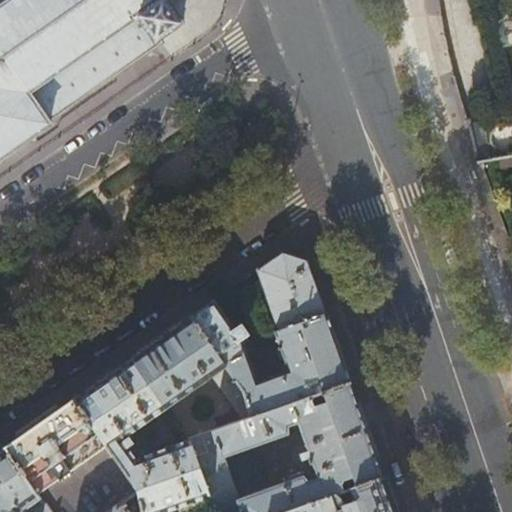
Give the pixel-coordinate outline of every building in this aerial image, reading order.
[(0,0),(0,158),(50,123),(47,119),(160,41),(158,38),(181,22),(165,0),(0,0)] [(279,330),(326,313),(307,259),(283,251),(257,269),(262,281),(257,282),(261,294),(266,292),(279,330)] [(199,310),(191,316),(217,352),(242,343),(244,342),(241,338),(240,337),(236,330),(214,299),(199,310)] [(340,352),(326,313),(279,330),(275,331),(288,371),(256,382),(242,343),(217,352),(242,388),(251,416),(350,381),(340,352)] [(242,388),(217,352),(191,316),(162,336),(132,357),(168,407),(212,375),(242,420),(251,416),(242,388)] [(242,326),(236,330),(240,337),(246,332),(242,326)] [(103,377),(73,398),(106,443),(138,490),(143,511),(163,511),(210,495),(190,439),(137,459),(128,446),(134,442),(128,434),(168,407),(132,357),(103,377)] [(363,418),(350,381),(251,416),(242,420),(190,439),(210,495),(216,511),(282,511),(383,476),(363,418)] [(37,492),(106,443),(73,398),(36,424),(4,446),(37,492)] [(29,511),(32,510),(32,511),(50,511),(37,492),(4,446),(0,449),(0,511),(29,511)] [(395,511),(383,476),(282,511),(395,511)] [(143,511),(138,490),(106,511),(143,511)]
